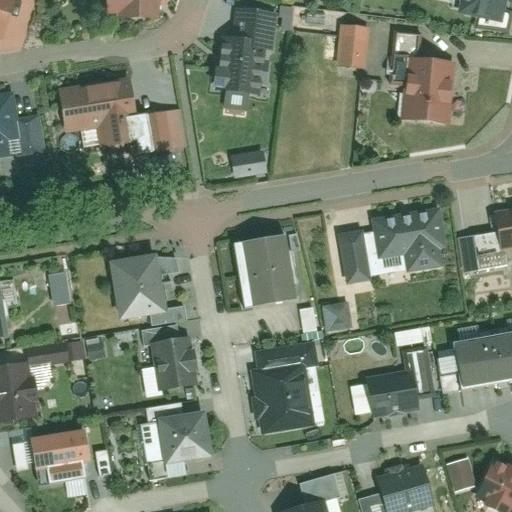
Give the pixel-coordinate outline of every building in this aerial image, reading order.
[(0,0),(0,36),(10,0),(0,0)] [(154,0),(121,0),(121,2),(104,2),(104,19),(117,19),(117,24),(153,24),(153,10),(158,10),(158,1),(155,1),(154,0)] [(511,4),(511,0),(431,0),(429,13),(506,31),(511,4)] [(269,21),(238,18),(235,47),(222,45),(217,95),(261,99),(269,21)] [(362,37),(342,35),(338,70),(358,72),(362,37)] [(449,70),(410,66),(404,124),(443,128),(449,70)] [(125,86),(57,96),(64,135),(95,130),(99,155),(121,152),(117,123),(130,121),(125,86)] [(8,103),(0,103),(0,158),(1,158),(0,153),(0,143),(14,141),(11,126),(8,103)] [(173,121),(146,125),(151,157),(178,153),(173,121)] [(33,122),(11,126),(14,141),(16,157),(38,153),(33,122)] [(225,154),(227,178),(261,175),(259,151),(225,154)] [(173,174),(170,155),(135,160),(138,179),(173,174)] [(511,219),(493,223),(500,257),(511,254),(511,219)] [(435,220),(372,231),(374,241),(377,259),(378,265),(404,260),(407,277),(437,272),(434,257),(441,256),(435,220)] [(360,240),(338,244),(346,290),(367,287),(362,261),(377,259),(374,241),(360,243),(360,240)] [(281,247),(242,254),(252,313),(290,306),(281,247)] [(153,261),(113,267),(121,320),(161,313),(153,261)] [(313,330),(309,308),(297,310),(300,332),(313,330)] [(343,314),(322,317),(325,339),(346,336),(343,314)] [(394,347),(429,340),(427,326),(391,333),(394,347)] [(151,354),(169,351),(166,336),(139,341),(142,356),(151,354)] [(80,342),(63,342),(64,360),(81,359),(80,342)] [(511,345),(456,354),(462,393),(511,385),(511,345)] [(169,351),(151,354),(158,398),(193,392),(185,349),(169,351)] [(253,360),(256,382),(301,375),(314,373),(310,352),(253,360)] [(25,373),(0,377),(0,430),(34,425),(25,373)] [(256,382),(252,383),(261,441),(310,433),(301,375),(256,382)] [(410,384),(368,389),(373,423),(415,418),(410,384)] [(199,424),(157,431),(163,465),(164,471),(206,465),(199,424)] [(163,465),(157,431),(139,434),(144,469),(163,465)] [(84,437),(33,444),(37,474),(51,472),(53,486),(83,482),(81,466),(88,465),(84,437)] [(465,468),(446,474),(453,501),(473,495),(465,468)] [(511,511),(511,479),(491,469),(472,506),(485,511),(511,511)] [(427,511),(419,478),(378,488),(381,503),(383,511),(427,511)] [(299,494),(304,511),(323,511),(333,509),(345,506),(337,483),(299,494)] [(383,511),(381,503),(358,510),(358,511),(383,511)]
